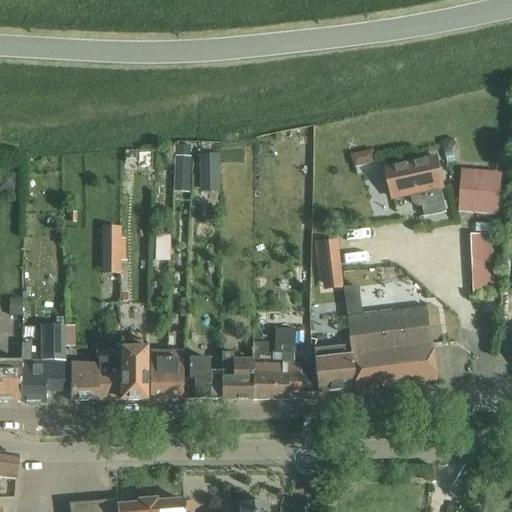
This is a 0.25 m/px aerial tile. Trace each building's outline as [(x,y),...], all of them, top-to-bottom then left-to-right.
[(454,140),(441,143),(444,155),(445,154),(452,153),(453,153),(455,148),(454,140)] [(175,146),(175,156),(189,156),(189,146),(175,146)] [(137,150),(124,151),(125,163),(132,162),(137,157),(137,150)] [(374,150),(352,155),(354,167),(377,162),(374,150)] [(452,153),(445,154),(447,164),(455,163),(452,153)] [(175,156),(174,175),(188,175),(189,156),(175,156)] [(199,157),(198,169),(206,170),(206,194),(217,194),(217,157),(199,157)] [(424,217),(446,213),(441,189),(443,188),(437,158),(386,169),(393,199),(413,195),(415,203),(418,205),(421,204),(424,217)] [(15,171),(0,170),(0,189),(8,189),(14,182),(15,171)] [(496,213),(499,176),(463,174),(460,210),(496,213)] [(118,227),(103,227),(103,251),(103,255),(121,256),(121,227),(118,227)] [(471,235),(471,236),(473,296),(493,295),(491,235),(471,235)] [(155,237),(155,262),(168,263),(169,237),(155,237)] [(335,239),(319,241),(321,265),(338,263),(335,239)] [(20,300),(10,300),(10,317),(20,317),(20,300)] [(348,347),(353,392),(434,381),(428,328),(427,329),(425,308),(346,318),(348,338),(347,338),(348,347)] [(20,363),(18,403),(43,403),(43,392),(62,392),(62,348),(62,328),(40,328),(40,329),(40,363),(30,363),(30,346),(20,346),(20,363)] [(63,328),(62,328),(62,348),(75,348),(74,328),(63,328)] [(272,366),(272,401),(287,401),(287,395),(286,331),(273,331),(274,355),(280,355),(280,366),(272,366)] [(286,331),(287,395),(311,394),(311,369),(299,369),(300,366),(299,366),(292,366),(292,331),(286,331)] [(268,343),(253,343),(253,354),(268,354),(268,343)] [(118,355),(118,402),(145,402),(144,345),(118,344),(118,355)] [(313,352),(316,395),(316,396),(352,391),(352,392),(353,392),(348,347),(313,352)] [(165,354),(149,354),(149,401),(165,401),(165,354)] [(181,354),(165,354),(165,401),(182,400),(181,381),(182,373),(181,354)] [(69,380),(69,403),(96,402),(118,402),(118,355),(95,355),(95,367),(70,366),(69,380)] [(220,373),(220,401),(252,401),(251,366),(251,363),(232,363),(232,355),(220,355),(220,373)] [(0,362),(0,403),(18,403),(20,363),(0,362)] [(182,402),(220,401),(220,373),(208,373),(208,362),(188,362),(188,381),(181,381),(182,400),(182,402)] [(251,366),(252,401),(252,402),(272,401),(272,366),(251,366)] [(0,481),(13,482),(15,459),(0,456),(0,481)] [(341,480),(341,491),(353,491),(353,480),(341,480)] [(183,511),(182,503),(154,505),(154,502),(136,503),(136,506),(115,508),(115,503),(67,507),(68,511),(183,511)]
